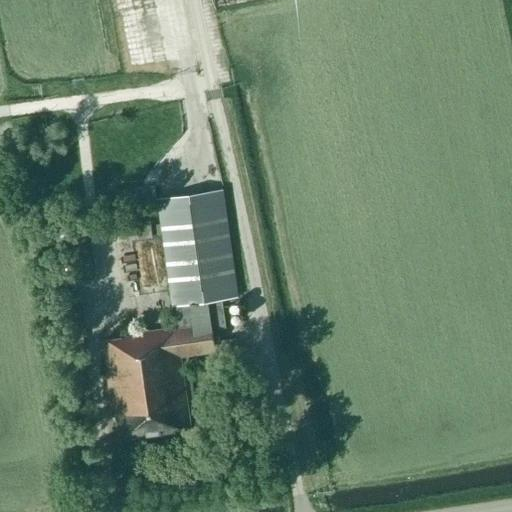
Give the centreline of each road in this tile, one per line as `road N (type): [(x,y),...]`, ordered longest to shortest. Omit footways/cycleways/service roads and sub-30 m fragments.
road 1 (unclassified): [(308,511),(195,0)]
road 2 (track): [(214,84),(0,112)]
